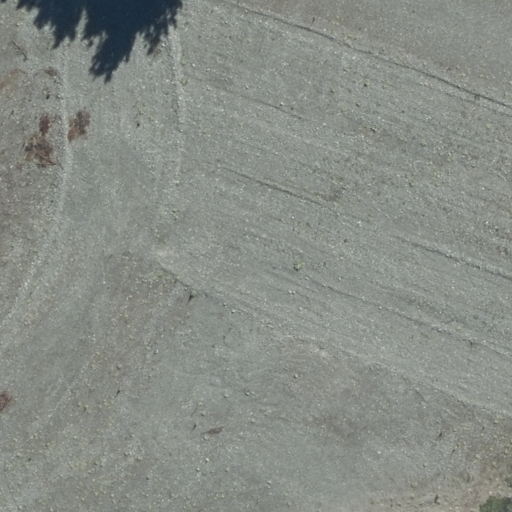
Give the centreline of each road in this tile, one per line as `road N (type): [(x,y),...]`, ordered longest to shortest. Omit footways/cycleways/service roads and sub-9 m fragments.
road 1 (track): [(466,53),(209,443),(109,511)]
road 2 (unclassified): [(338,0),(511,66)]
